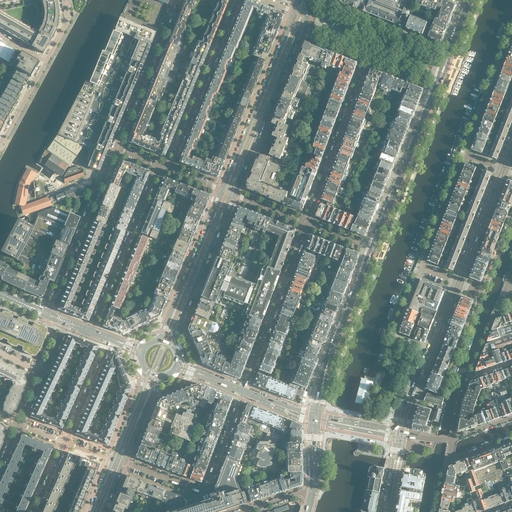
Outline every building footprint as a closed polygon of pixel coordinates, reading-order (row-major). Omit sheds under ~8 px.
[(194,5),(193,4),(194,0),(185,0),(182,8),(190,11),(192,8),(193,7),(194,5)] [(224,11),(228,0),(220,0),(221,2),(221,3),(219,2),(218,5),(217,5),(216,8),(224,11)] [(259,14),(262,6),(246,0),(244,0),(243,4),(253,8),(256,10),(256,11),(258,12),(257,13),(259,14)] [(360,0),(334,0),(338,2),(340,2),(341,3),(343,4),(343,3),(350,6),(351,7),(350,7),(356,9),(357,9),(358,6),(360,0)] [(412,7),(413,4),(414,1),(414,0),(360,0),(358,6),(361,7),(359,10),(367,13),(396,25),(404,28),(407,19),(408,19),(408,17),(411,10),(412,7)] [(427,9),(430,0),(424,0),(421,7),(427,9)] [(433,10),(436,0),(430,0),(427,9),(431,10),(432,10),(433,10)] [(436,0),(433,10),(436,11),(437,9),(438,9),(441,8),(444,1),(444,0),(442,0),(436,0)] [(456,6),(455,5),(444,1),(441,7),(443,8),(453,12),(455,7),(456,6)] [(248,19),(253,8),(243,4),(239,15),(248,19)] [(58,5),(45,8),(45,10),(45,11),(45,12),(45,13),(45,14),(45,15),(45,16),(45,17),(45,18),(59,21),(59,20),(59,19),(59,18),(59,17),(59,16),(59,15),(59,14),(59,13),(59,12),(59,11),(59,10),(59,9),(59,8),(58,5)] [(271,14),(272,10),(262,6),(259,14),(259,15),(261,16),(262,13),(267,15),(267,14),(268,14),(269,15),(269,13),(271,14)] [(189,16),(188,15),(190,11),(182,8),(177,20),(185,23),(187,19),(188,19),(189,16)] [(219,23),(224,11),(216,8),(214,12),(213,12),(212,15),(213,16),(211,20),(219,23)] [(451,18),(453,12),(443,8),(440,14),(451,18)] [(0,28),(43,54),(52,40),(51,39),(40,33),(0,9),(0,28)] [(283,16),(283,14),(272,10),(271,14),(274,15),(273,16),(274,17),(282,20),(283,16)] [(279,26),(282,20),(274,17),(274,18),(272,17),(272,16),(269,15),(268,14),(267,18),(266,17),(265,20),(279,26)] [(449,24),(451,18),(440,14),(439,17),(437,17),(436,19),(449,24)] [(246,24),(248,19),(239,15),(237,20),(246,24)] [(412,31),(416,19),(411,16),(406,29),(412,31)] [(59,21),(45,18),(45,19),(45,20),(45,21),(44,22),(44,23),(44,24),(44,25),(43,25),(43,26),(43,27),(42,28),(42,29),(41,29),(40,33),(51,39),(53,36),(54,35),(54,34),(55,33),(55,32),(56,31),(56,30),(57,29),(57,28),(57,27),(58,26),(58,25),(58,24),(58,23),(58,22),(58,21),(59,21)] [(119,18),(115,29),(140,39),(151,44),(156,33),(119,18)] [(417,33),(422,21),(416,19),(412,31),(417,33)] [(446,31),(449,24),(436,19),(433,25),(446,31)] [(184,28),(184,27),(185,23),(177,20),(172,31),(181,35),(182,31),(183,31),(184,28)] [(214,35),(219,23),(211,20),(209,24),(208,24),(207,27),(208,27),(206,31),(214,35)] [(244,29),(246,24),(237,20),(234,25),(244,29)] [(279,26),(265,20),(264,22),(265,23),(263,26),(267,28),(268,26),(270,27),(270,29),(277,32),(279,26)] [(425,29),(428,23),(422,21),(417,33),(423,36),(425,29)] [(507,26),(503,24),(497,39),(501,40),(507,26)] [(240,39),(244,29),(234,25),(230,35),(240,39)] [(444,37),(446,31),(433,25),(431,32),(444,37)] [(275,38),(277,32),(270,29),(269,30),(267,29),(267,28),(263,26),(262,30),(261,29),(260,32),(275,38)] [(425,29),(423,36),(425,37),(441,43),(443,39),(444,37),(431,32),(428,31),(425,29)] [(122,35),(114,32),(113,31),(111,36),(120,40),(122,35)] [(179,40),(179,39),(181,35),(172,31),(168,43),(176,47),(177,42),(178,42),(179,40)] [(210,46),(214,35),(206,31),(205,35),(204,35),(202,38),(203,39),(201,43),(210,46)] [(275,38),(260,32),(259,34),(260,35),(259,38),(262,40),(263,38),(265,39),(265,41),(272,44),(275,38)] [(236,49),(240,39),(230,35),(226,45),(236,49)] [(118,45),(120,40),(111,36),(109,42),(118,45)] [(270,50),(272,44),(265,41),(264,42),(262,41),(262,40),(259,38),(257,42),(256,41),(255,44),(270,50)] [(130,55),(128,60),(132,62),(142,66),(144,61),(150,46),(140,42),(136,40),(134,45),(132,50),(130,55)] [(210,46),(201,43),(194,40),(193,42),(196,44),(195,47),(197,48),(207,52),(210,46)] [(15,51),(0,42),(0,57),(8,63),(11,59),(12,60),(13,59),(11,58),(15,51)] [(109,42),(106,47),(116,51),(118,45),(109,42)] [(320,62),(325,50),(311,45),(311,44),(305,42),(300,55),(310,59),(319,63),(320,62)] [(168,43),(165,49),(176,53),(179,55),(182,49),(178,47),(176,47),(168,43)] [(270,50),(255,44),(254,46),(255,46),(254,50),(257,51),(258,50),(261,51),(260,52),(267,55),(270,50)] [(233,55),(236,49),(226,45),(224,51),(233,55)] [(103,121),(105,116),(108,110),(110,105),(124,110),(134,85),(142,66),(119,56),(121,51),(113,48),(111,53),(103,49),(96,64),(88,79),(88,82),(86,81),(57,135),(83,145),(84,146),(106,155),(115,133),(101,127),(103,121)] [(205,57),(207,52),(197,48),(195,53),(205,57)] [(173,59),(176,53),(165,49),(163,54),(173,59)] [(0,115),(0,100),(21,65),(19,64),(21,59),(18,58),(21,52),(17,50),(13,59),(12,60),(11,59),(8,63),(0,57),(0,63),(6,67),(0,76),(0,126),(2,128),(3,128),(5,124),(4,124),(4,123),(6,119),(0,115)] [(265,61),(267,55),(260,52),(259,54),(257,53),(257,51),(254,50),(252,53),(251,53),(250,55),(256,58),(265,61)] [(323,68),(329,52),(325,50),(320,62),(323,63),(321,67),(323,68)] [(231,61),(233,55),(224,51),(221,57),(229,60),(231,61)] [(19,96),(30,77),(31,77),(36,68),(37,68),(40,63),(21,52),(18,58),(21,59),(19,64),(21,65),(0,100),(0,115),(6,119),(20,96),(19,96)] [(329,66),(334,54),(329,52),(323,68),(325,69),(326,65),(329,66)] [(203,63),(205,57),(195,53),(192,59),(203,63)] [(171,64),(173,59),(163,54),(161,60),(171,64)] [(336,68),(341,57),(334,54),(329,66),(334,68),(334,67),(336,68)] [(303,81),(310,66),(307,65),(310,59),(300,55),(291,76),(303,81)] [(228,62),(229,60),(221,57),(219,62),(229,66),(230,63),(228,62)] [(345,65),(347,59),(341,57),(336,68),(343,71),(345,65)] [(262,68),(265,61),(256,58),(255,62),(252,62),(252,64),(262,68)] [(200,69),(203,63),(192,59),(190,64),(200,69)] [(355,70),(357,63),(347,59),(345,65),(346,65),(346,67),(355,70)] [(169,70),(171,64),(161,60),(158,65),(169,70)] [(185,62),(183,68),(188,70),(198,74),(200,69),(190,64),(185,62)] [(228,69),(229,66),(219,62),(217,68),(225,71),(226,69),(228,69)] [(260,75),(262,68),(252,64),(251,66),(253,67),(251,71),(260,75)] [(167,75),(169,70),(158,65),(156,71),(167,75)] [(352,78),(355,70),(346,67),(343,74),(352,78)] [(224,77),(227,72),(225,71),(217,68),(215,73),(224,77)] [(511,78),(511,77),(511,71),(504,68),(501,74),(511,78)] [(382,81),(384,74),(372,69),(371,70),(369,76),(379,80),(380,80),(382,81)] [(196,80),(198,74),(188,70),(185,75),(196,80)] [(164,81),(167,75),(156,71),(154,77),(164,81)] [(257,81),(260,75),(251,71),(249,76),(247,75),(246,77),(257,81)] [(222,83),(224,77),(215,73),(212,79),(222,83)] [(350,83),(352,78),(343,74),(340,73),(338,78),(350,83)] [(384,91),(390,77),(384,74),(382,81),(381,83),(380,86),(383,87),(382,89),(384,91)] [(509,84),(511,78),(501,74),(499,80),(509,84)] [(194,85),(196,80),(185,75),(183,81),(194,85)] [(303,81),(291,76),(285,91),(295,95),(314,103),(320,89),(320,88),(303,81)] [(377,85),(379,80),(369,76),(367,81),(377,85)] [(153,79),(152,82),(162,86),(166,88),(168,82),(164,81),(154,77),(153,79)] [(254,88),(257,81),(246,77),(245,79),(247,80),(246,85),(254,88)] [(384,91),(383,93),(386,95),(387,91),(390,92),(391,91),(391,90),(395,79),(390,77),(384,91)] [(348,88),(350,83),(338,78),(336,84),(348,88)] [(220,88),(222,83),(212,79),(210,84),(220,88)] [(391,90),(391,91),(395,93),(396,92),(400,81),(395,79),(391,90)] [(507,90),(509,84),(499,80),(497,86),(507,90)] [(191,91),(194,85),(183,81),(181,87),(191,91)] [(375,91),(377,85),(367,81),(364,87),(375,91)] [(403,88),(405,83),(400,81),(396,92),(401,94),(403,88)] [(150,85),(149,88),(160,92),(163,94),(166,88),(162,86),(152,82),(150,85)] [(423,90),(407,83),(405,83),(403,88),(405,89),(407,90),(407,88),(409,89),(408,90),(421,95),(423,90)] [(218,94),(220,88),(210,84),(208,90),(216,93),(218,94)] [(346,93),(348,88),(336,84),(334,89),(346,93)] [(251,95),(254,88),(246,85),(244,89),(242,88),(241,90),(251,95)] [(505,96),(507,90),(497,86),(494,92),(505,96)] [(189,96),(191,91),(181,87),(179,92),(189,96)] [(373,96),(375,91),(364,87),(362,92),(373,96)] [(148,91),(147,93),(157,98),(161,99),(163,94),(160,92),(149,88),(148,91)] [(344,99),(346,93),(334,89),(332,94),(344,99)] [(215,95),(216,93),(208,90),(206,95),(215,99),(217,96),(215,95)] [(249,101),(251,95),(241,90),(240,93),(242,93),(240,98),(249,101)] [(419,101),(421,95),(408,90),(406,96),(419,101)] [(294,99),(295,95),(285,91),(283,97),(298,104),(300,100),(297,99),(295,99),(294,99)] [(187,102),(189,96),(179,92),(176,98),(187,102)] [(371,102),(373,96),(362,92),(360,98),(371,102)] [(504,96),(505,96),(494,92),(492,97),(502,101),(503,102),(506,98),(504,96)] [(147,93),(145,99),(155,103),(159,105),(161,99),(157,98),(147,93)] [(342,104),(344,99),(332,94),(330,99),(342,104)] [(214,103),(215,99),(206,95),(203,101),(211,104),(212,102),(214,103)] [(417,107),(419,101),(406,96),(404,102),(417,107)] [(298,104),(283,97),(280,104),(290,108),(291,104),(293,105),(294,107),(296,108),(298,104)] [(500,107),(502,101),(492,97),(490,103),(500,107)] [(185,107),(187,102),(176,98),(174,103),(185,107)] [(246,108),(249,101),(240,98),(238,102),(236,102),(235,104),(246,108)] [(369,108),(371,102),(360,98),(358,104),(369,108)] [(153,109),(155,103),(145,99),(143,104),(153,109)] [(340,109),(342,104),(330,99),(328,105),(340,109)] [(210,107),(211,104),(203,101),(201,107),(211,111),(212,107),(210,107)] [(414,112),(417,107),(404,102),(402,107),(414,112)] [(182,113),(185,107),(174,103),(172,109),(182,113)] [(498,113),(500,107),(490,103),(488,109),(498,113)] [(151,114),(153,109),(143,104),(140,110),(151,114)] [(243,115),(246,108),(235,104),(234,106),(236,107),(235,111),(243,115)] [(289,111),(290,108),(280,104),(278,110),(293,116),(295,112),(292,111),(290,112),(289,111)] [(358,104),(356,109),(367,113),(369,114),(371,109),(369,108),(358,104)] [(338,115),(340,109),(328,105),(326,110),(338,115)] [(113,106),(111,112),(122,116),(123,113),(124,110),(113,106)] [(209,114),(211,111),(201,107),(199,112),(207,115),(208,113),(209,114)] [(412,118),(414,112),(402,107),(400,113),(412,118)] [(180,119),(182,113),(172,109),(170,114),(180,119)] [(365,119),(367,113),(356,109),(354,115),(365,119)] [(496,119),(498,113),(488,109),(485,115),(496,119)] [(148,120),(151,114),(140,110),(138,116),(148,120)] [(293,116),(278,110),(275,116),(285,120),(286,117),(288,117),(289,119),(291,120),(293,116)] [(336,120),(338,115),(326,110),(324,115),(336,120)] [(241,121),(243,115),(235,111),(233,116),(231,115),(230,117),(241,121)] [(111,112),(109,117),(119,121),(120,119),(122,116),(111,112)] [(206,122),(208,116),(207,115),(199,112),(196,118),(206,122)] [(410,123),(412,118),(400,113),(397,118),(410,123)] [(178,124),(180,119),(170,114),(167,120),(178,124)] [(334,125),(336,120),(324,115),(322,121),(334,125)] [(363,125),(365,119),(354,115),(352,121),(363,125)] [(493,125),(496,119),(485,115),(483,121),(493,125)] [(146,125),(148,120),(138,116),(136,121),(146,125)] [(285,120),(275,116),(272,123),(277,126),(275,129),(286,134),(289,127),(285,126),(287,121),(285,120)] [(109,117),(107,123),(117,127),(118,126),(119,121),(109,117)] [(238,128),(241,121),(230,117),(229,119),(231,120),(229,125),(238,128)] [(395,117),(393,123),(408,129),(410,123),(397,118),(395,117)] [(204,127),(206,122),(196,118),(194,123),(204,127)] [(507,134),(511,121),(504,118),(499,131),(507,134)] [(175,130),(178,124),(167,120),(165,125),(175,130)] [(107,123),(103,121),(101,127),(115,133),(117,127),(107,123)] [(144,130),(146,125),(136,121),(133,127),(143,131),(144,130)] [(332,130),(334,125),(322,121),(320,126),(332,130)] [(361,130),(363,125),(352,121),(350,126),(361,130)] [(491,131),(493,125),(483,121),(481,126),(491,131)] [(202,133),(204,127),(194,123),(192,129),(202,133)] [(406,134),(408,129),(393,123),(391,129),(406,134)] [(173,135),(175,130),(165,125),(163,131),(173,135)] [(235,135),(238,128),(229,125),(227,129),(225,128),(224,130),(235,135)] [(330,136),(332,130),(320,126),(318,131),(330,136)] [(358,136),(361,130),(350,126),(348,132),(358,136)] [(489,136),(491,131),(481,126),(478,132),(489,136)] [(140,136),(142,131),(143,131),(133,127),(131,133),(139,136),(140,136)] [(199,138),(202,133),(192,129),(190,134),(198,138),(199,138)] [(285,138),(286,134),(275,129),(273,136),(277,138),(275,141),(286,146),(289,139),(285,138)] [(406,134),(391,129),(388,134),(403,140),(406,134)] [(232,141),(235,135),(224,130),(224,133),(226,133),(224,138),(232,141)] [(170,142),(173,135),(163,131),(160,137),(161,138),(170,142)] [(328,141),(330,136),(318,131),(316,136),(328,141)] [(502,147),(507,134),(499,131),(494,144),(502,147)] [(356,141),(358,136),(348,132),(346,137),(356,141)] [(486,142),(489,136),(478,132),(476,138),(486,142)] [(134,144),(137,138),(139,139),(140,137),(141,136),(140,136),(139,136),(131,133),(127,142),(134,144)] [(197,140),(198,138),(190,134),(187,140),(197,144),(198,141),(197,140)] [(403,140),(388,134),(386,140),(388,140),(401,146),(403,140)] [(70,166),(83,145),(76,142),(57,135),(56,137),(53,140),(47,150),(68,165),(70,166)] [(140,147),(144,137),(143,138),(141,136),(140,137),(139,139),(137,138),(134,144),(140,147)] [(326,146),(328,141),(316,136),(314,142),(326,146)] [(146,149),(150,139),(145,137),(144,137),(140,147),(146,149)] [(354,147),(356,141),(346,137),(343,143),(354,147)] [(168,148),(170,142),(161,138),(159,144),(160,144),(168,148)] [(230,148),(232,141),(224,138),(222,142),(220,142),(219,144),(230,148)] [(482,154),(483,151),(486,142),(476,138),(471,150),(482,154)] [(152,151),(156,141),(155,141),(150,139),(146,149),(152,151)] [(196,147),(197,144),(187,140),(185,145),(193,149),(194,146),(196,147)] [(386,144),(385,147),(399,152),(401,146),(388,140),(386,145),(386,144)] [(160,148),(158,147),(159,145),(159,144),(156,142),(156,141),(152,151),(158,154),(160,148)] [(280,160),(286,146),(275,141),(273,146),(275,146),(274,149),(273,148),(270,155),(280,160)] [(324,151),(326,146),(314,142),(312,147),(315,148),(324,151)] [(352,153),(354,147),(343,143),(341,149),(352,153)] [(164,156),(168,148),(160,144),(159,144),(159,145),(158,147),(160,148),(158,154),(164,156)] [(227,155),(230,148),(219,144),(218,146),(220,147),(218,151),(227,155)] [(497,160),(502,147),(494,144),(489,157),(497,160)] [(188,155),(190,150),(192,151),(193,149),(185,145),(182,154),(190,157),(190,156),(188,155)] [(101,166),(106,155),(92,149),(84,146),(79,157),(81,158),(87,160),(101,166)] [(396,159),(399,152),(385,147),(384,149),(386,150),(385,154),(396,159)] [(322,158),(324,151),(315,148),(314,150),(316,150),(315,152),(311,153),(311,155),(314,154),(314,155),(317,156),(322,158)] [(340,151),(339,154),(350,158),(351,159),(353,154),(360,157),(358,162),(361,163),(363,157),(353,153),(352,153),(341,149),(340,151)] [(68,165),(47,150),(46,151),(45,150),(39,162),(44,165),(46,164),(62,175),(67,167),(68,165)] [(224,161),(227,155),(218,151),(216,156),(214,155),(214,157),(224,161)] [(394,165),(396,159),(385,154),(382,153),(380,160),(382,161),(394,165)] [(191,158),(190,157),(182,154),(178,162),(188,166),(191,158)] [(348,164),(350,158),(339,154),(337,160),(348,164)] [(274,181),(276,176),(280,166),(266,160),(267,157),(268,157),(263,155),(262,155),(261,155),(260,157),(258,157),(257,160),(246,187),(247,187),(247,188),(247,189),(247,190),(284,204),(286,198),(288,192),(290,187),(283,185),(283,186),(280,185),(281,184),(274,181)] [(194,168),(198,159),(192,156),(191,158),(188,166),(194,168)] [(219,174),(224,161),(214,157),(211,162),(205,160),(204,161),(200,171),(201,171),(213,176),(216,177),(218,176),(219,174)] [(101,166),(87,160),(81,158),(79,164),(99,171),(101,166)] [(200,171),(204,161),(198,159),(194,168),(200,171)] [(123,169),(126,162),(120,160),(116,168),(124,171),(125,170),(123,169)] [(346,170),(348,164),(337,160),(335,166),(346,170)] [(391,172),(394,165),(382,161),(381,165),(378,164),(377,166),(391,172)] [(128,174),(132,165),(126,162),(123,169),(125,170),(124,171),(124,172),(128,174)] [(319,167),(308,163),(306,167),(317,172),(319,167)] [(134,176),(137,167),(132,165),(128,174),(134,176)] [(311,186),(314,179),(316,175),(316,174),(317,172),(306,167),(303,166),(300,174),(304,175),(304,176),(305,177),(303,182),(301,181),(300,182),(298,181),(296,185),(297,186),(295,193),(294,192),(292,198),(299,201),(298,202),(305,205),(305,204),(307,198),(307,197),(310,190),(310,189),(311,187),(311,186)] [(335,166),(333,171),(344,175),(347,177),(350,171),(346,170),(335,166)] [(388,178),(391,172),(377,166),(376,169),(379,170),(377,174),(388,178)] [(482,170),(476,168),(471,166),(469,172),(474,174),(475,172),(480,174),(482,170)] [(140,177),(143,170),(137,167),(134,176),(137,177),(138,176),(140,177)] [(122,176),(124,172),(124,171),(116,168),(114,173),(122,176)] [(25,205),(29,188),(37,173),(27,169),(20,183),(15,202),(15,205),(22,206),(20,207),(23,215),(36,211),(52,204),(52,203),(58,201),(56,196),(50,198),(49,196),(47,197),(46,198),(25,205)] [(64,176),(63,177),(64,183),(84,176),(82,169),(79,170),(64,176)] [(144,185),(149,172),(143,170),(140,177),(138,176),(137,177),(135,182),(144,185)] [(474,174),(469,172),(464,170),(461,175),(472,179),(474,174)] [(486,186),(491,174),(484,171),(482,170),(480,174),(479,176),(481,177),(479,183),(486,186)] [(342,181),(344,175),(333,171),(331,177),(342,181)] [(120,182),(122,176),(114,173),(112,179),(120,182)] [(386,184),(388,178),(377,174),(375,173),(374,174),(376,175),(375,176),(376,176),(375,180),(386,184)] [(469,185),(472,179),(461,175),(459,181),(469,185)] [(339,187),(342,181),(331,177),(329,183),(339,187)] [(168,188),(171,180),(168,179),(164,178),(163,178),(162,181),(160,187),(167,190),(168,188)] [(117,187),(120,182),(112,179),(110,184),(117,187)] [(175,191),(178,183),(171,180),(168,188),(175,191)] [(383,191),(386,184),(375,180),(373,184),(371,183),(370,186),(383,191)] [(467,191),(469,185),(459,181),(457,187),(467,191)] [(142,191),(144,185),(135,182),(133,187),(142,191)] [(180,195),(184,186),(178,183),(175,191),(174,193),(180,195)] [(337,192),(339,187),(329,183),(327,188),(337,192)] [(482,198),(486,186),(479,183),(474,195),(482,198)] [(117,193),(119,188),(117,187),(110,184),(108,189),(117,193)] [(41,192),(41,187),(39,187),(39,186),(33,186),(33,188),(32,191),(34,193),(34,196),(40,193),(40,192),(41,192)] [(86,195),(83,186),(64,193),(65,193),(63,194),(65,198),(66,198),(68,201),(86,195)] [(185,197),(189,188),(184,186),(180,195),(185,197)] [(381,197),(383,191),(370,186),(369,188),(371,189),(370,193),(381,197)] [(140,196),(142,191),(133,187),(131,192),(140,196)] [(167,197),(169,191),(167,190),(160,187),(159,187),(157,193),(167,197)] [(465,196),(467,191),(457,187),(455,192),(465,196)] [(190,197),(191,195),(193,189),(189,188),(185,197),(182,204),(185,205),(186,206),(189,200),(190,197)] [(335,198),(337,192),(327,188),(324,194),(335,198)] [(115,199),(117,193),(108,189),(105,195),(115,199)] [(506,202),(510,192),(504,190),(500,200),(506,202)] [(209,197),(209,196),(201,193),(198,191),(196,197),(208,202),(208,200),(209,197)] [(137,201),(140,196),(131,192),(129,198),(137,201)] [(378,204),(381,197),(370,193),(368,192),(368,193),(367,193),(366,196),(367,196),(365,199),(378,204)] [(463,202),(465,196),(455,192),(452,198),(463,202)] [(65,198),(63,194),(63,193),(56,196),(58,201),(58,202),(65,199),(65,198)] [(164,203),(167,197),(157,193),(154,199),(164,203)] [(324,194),(322,200),(323,200),(328,202),(330,203),(332,204),(333,204),(335,198),(324,194)] [(113,204),(115,199),(105,195),(103,200),(113,204)] [(477,210),(482,198),(474,195),(469,207),(477,210)] [(208,202),(196,197),(193,202),(205,207),(208,202)] [(135,207),(137,201),(129,198),(126,203),(135,207)] [(292,207),(295,201),(290,199),(286,198),(284,204),(286,205),(290,206),(292,207)] [(376,210),(378,204),(365,199),(363,198),(361,204),(376,210)] [(460,208),(463,202),(452,198),(450,204),(460,208)] [(144,225),(143,227),(141,232),(140,233),(155,239),(161,224),(156,222),(158,217),(157,217),(158,215),(163,217),(165,212),(172,215),(175,208),(164,203),(154,199),(152,204),(152,206),(149,211),(149,213),(147,218),(146,220),(144,225)] [(111,209),(113,204),(103,200),(101,205),(111,209)] [(511,204),(506,202),(500,200),(496,210),(508,214),(511,204)] [(302,211),(304,205),(305,205),(298,202),(295,201),(292,207),(293,208),(293,207),(296,209),(298,210),(302,211)] [(203,212),(205,207),(193,202),(191,208),(203,212)] [(321,219),(326,221),(327,221),(332,208),(330,207),(332,204),(330,203),(328,202),(327,206),(321,219)] [(133,212),(135,207),(126,203),(124,208),(133,212)] [(321,219),(327,206),(321,204),(316,217),(321,219)] [(373,217),(376,210),(361,204),(358,211),(361,212),(373,217)] [(458,213),(460,208),(450,204),(448,209),(458,213)] [(108,215),(111,209),(101,205),(99,211),(108,215)] [(38,213),(38,215),(75,231),(77,225),(80,218),(55,207),(38,213)] [(203,212),(191,208),(190,207),(188,212),(192,214),(192,213),(195,214),(194,215),(201,218),(203,212)] [(247,217),(249,211),(238,207),(236,212),(244,216),(247,217)] [(472,222),(477,210),(469,207),(465,219),(472,222)] [(131,217),(133,212),(124,208),(122,214),(131,217)] [(332,223),(338,210),(332,208),(327,221),(332,223)] [(456,219),(458,213),(448,209),(446,215),(456,219)] [(338,225),(343,212),(338,210),(332,223),(337,225),(338,225)] [(506,219),(508,214),(496,210),(495,214),(506,219)] [(106,220),(108,215),(99,211),(97,216),(106,220)] [(201,218),(194,215),(194,216),(192,215),(192,214),(188,212),(185,218),(199,223),(201,218)] [(242,221),(244,216),(236,212),(233,218),(242,221)] [(343,228),(348,215),(343,212),(338,225),(339,226),(340,226),(341,227),(343,228)] [(371,223),(373,217),(361,212),(358,218),(371,223)] [(255,223),(258,215),(253,213),(249,224),(251,225),(252,222),(255,223)] [(129,223),(131,217),(122,214),(120,219),(129,223)] [(504,224),(506,219),(495,214),(493,219),(504,224)] [(38,215),(35,222),(33,226),(35,226),(34,227),(33,230),(57,241),(68,245),(75,231),(38,215)] [(252,231),(250,234),(254,235),(255,233),(256,230),(262,216),(258,215),(255,223),(254,226),(256,227),(254,232),(252,231)] [(351,222),(354,217),(348,215),(343,228),(345,228),(347,229),(348,230),(350,226),(351,223),(351,222)] [(454,225),(456,219),(446,215),(443,221),(454,225)] [(104,225),(106,220),(97,216),(95,221),(104,225)] [(261,229),(265,218),(262,216),(256,230),(258,231),(259,228),(261,229)] [(29,238),(30,235),(33,230),(34,227),(18,218),(7,240),(29,252),(32,248),(25,244),(26,242),(31,245),(34,241),(31,239),(29,238)] [(199,223),(185,218),(183,223),(188,225),(188,224),(190,225),(190,226),(196,229),(199,223)] [(241,224),(242,221),(233,218),(231,223),(242,227),(243,225),(241,224)] [(265,231),(269,219),(265,218),(261,229),(263,230),(261,233),(264,233),(265,231)] [(368,230),(371,223),(358,218),(355,225),(368,230)] [(126,228),(129,223),(120,219),(118,224),(126,228)] [(288,250),(290,244),(292,238),(293,236),(293,235),(294,232),(293,229),(289,227),(283,225),(278,223),(277,222),(277,223),(275,222),(269,220),(269,219),(265,231),(279,236),(267,267),(279,272),(281,266),(282,266),(283,264),(282,263),(287,252),(288,250)] [(467,234),(472,222),(465,219),(460,231),(467,234)] [(502,229),(504,224),(493,219),(491,224),(502,229)] [(451,231),(454,225),(443,221),(441,226),(451,231)] [(196,229),(190,226),(189,227),(187,226),(188,225),(183,223),(181,229),(194,234),(196,229)] [(242,229),(242,227),(231,223),(230,226),(244,232),(245,230),(242,229)] [(124,233),(126,228),(118,224),(115,230),(124,233)] [(366,236),(368,230),(355,225),(354,224),(353,227),(350,226),(348,230),(356,233),(364,236),(365,236),(366,236)] [(500,233),(502,229),(491,224),(489,229),(494,231),(500,233)] [(100,231),(101,229),(93,226),(91,230),(102,235),(103,233),(100,231)] [(244,232),(230,226),(228,230),(239,235),(240,233),(243,234),(244,232)] [(453,231),(451,231),(441,226),(439,232),(449,236),(451,237),(453,231)] [(124,233),(115,230),(113,229),(112,231),(115,232),(114,235),(122,238),(124,233)] [(194,234),(181,229),(178,234),(183,236),(183,235),(186,236),(185,237),(192,240),(194,234)] [(491,241),(494,231),(489,229),(485,239),(491,241)] [(63,260),(68,245),(57,241),(33,230),(30,235),(37,240),(38,240),(45,245),(44,247),(45,248),(46,247),(49,248),(48,251),(51,253),(52,253),(50,259),(61,263),(63,260)] [(277,277),(279,272),(267,267),(263,266),(261,271),(239,263),(242,257),(243,258),(245,254),(254,258),(262,238),(254,235),(250,234),(252,231),(250,230),(248,234),(247,238),(238,258),(235,266),(217,258),(216,258),(217,258),(215,263),(214,263),(215,263),(213,268),(212,268),(213,268),(211,272),(210,273),(211,273),(209,277),(208,278),(209,278),(207,282),(206,283),(207,283),(205,287),(204,288),(203,292),(202,292),(201,297),(200,297),(201,297),(213,302),(215,303),(216,299),(246,310),(244,315),(247,316),(261,321),(276,282),(277,277)] [(238,237),(239,235),(228,230),(226,234),(240,240),(241,238),(238,237)] [(462,246),(467,234),(460,231),(455,244),(462,246)] [(496,243),(500,233),(494,231),(491,241),(496,243)] [(447,242),(449,236),(439,232),(437,238),(447,242)] [(192,240),(185,237),(185,238),(183,237),(183,236),(178,234),(176,240),(190,245),(192,240)] [(226,234),(225,238),(236,243),(239,244),(239,242),(240,242),(240,240),(226,234)] [(96,241),(97,238),(89,235),(87,239),(98,244),(99,242),(96,241)] [(146,245),(149,239),(140,235),(137,241),(146,245)] [(309,251),(315,237),(309,235),(308,238),(308,240),(307,240),(306,244),(304,248),(304,249),(309,251)] [(314,253),(320,239),(315,237),(309,251),(314,253)] [(121,243),(120,242),(109,238),(108,240),(111,241),(110,244),(119,247),(121,243)] [(235,245),(236,243),(225,238),(223,242),(237,248),(238,246),(235,245)] [(445,248),(447,242),(437,238),(434,244),(445,248)] [(320,255),(325,241),(320,239),(314,253),(320,255)] [(487,251),(491,241),(485,239),(481,248),(487,251)] [(27,256),(29,252),(7,240),(1,251),(19,261),(28,265),(32,263),(28,260),(19,255),(20,253),(24,255),(27,256)] [(190,245),(176,240),(174,245),(178,247),(179,246),(181,247),(181,248),(187,251),(190,245)] [(144,251),(146,245),(137,241),(135,247),(144,251)] [(325,257),(330,244),(325,241),(320,255),(325,257)] [(492,253),(496,243),(491,241),(487,251),(492,253)] [(237,248),(223,242),(222,246),(233,251),(234,249),(236,250),(237,248)] [(92,250),(93,247),(85,244),(83,249),(94,253),(95,251),(92,250)] [(331,259),(336,246),(334,245),(332,244),(330,244),(325,257),(331,259)] [(442,254),(445,248),(434,244),(432,249),(442,254)] [(458,259),(462,246),(455,244),(450,256),(458,259)] [(187,251),(181,248),(180,249),(178,248),(178,247),(174,245),(172,251),(185,256),(187,251)] [(232,253),(233,251),(222,246),(220,250),(234,256),(235,254),(232,253)] [(336,261),(342,248),(340,247),(338,247),(336,246),(331,259),(336,261)] [(117,252),(106,247),(105,249),(108,251),(107,253),(115,256),(117,252)] [(141,257),(144,251),(135,247),(132,253),(141,257)] [(492,253),(487,251),(481,248),(480,253),(491,257),(492,253)] [(358,257),(358,255),(358,254),(353,252),(351,252),(346,250),(345,249),(343,256),(344,257),(356,261),(356,260),(357,259),(358,257)] [(441,258),(442,254),(432,249),(430,255),(440,259),(441,260),(442,259),(441,258)] [(220,250),(217,258),(235,266),(238,258),(234,256),(220,250)] [(185,256),(172,251),(169,256),(174,258),(174,257),(177,258),(176,259),(183,262),(185,256)] [(303,252),(300,259),(312,263),(313,264),(315,257),(314,257),(313,256),(308,254),(303,252)] [(89,259),(90,257),(81,253),(80,258),(91,262),(92,260),(89,259)] [(139,263),(141,257),(132,253),(130,259),(138,263),(139,263)] [(489,263),(491,257),(480,253),(477,258),(489,263)] [(441,262),(439,261),(440,259),(430,255),(428,261),(438,265),(444,267),(446,261),(442,260),(441,262)] [(111,265),(113,261),(102,256),(101,258),(104,260),(103,262),(111,265)] [(183,262),(176,259),(176,260),(174,259),(174,258),(169,256),(169,258),(166,257),(165,261),(167,262),(180,267),(183,262)] [(453,271),(458,259),(450,256),(445,268),(453,271)] [(354,266),(356,261),(344,257),(341,262),(354,267),(354,266)] [(61,263),(50,259),(47,258),(32,263),(28,265),(26,270),(36,275),(42,277),(45,278),(49,280),(53,282),(61,263)] [(91,262),(80,258),(78,262),(86,266),(87,264),(90,265),(91,262)] [(487,267),(489,263),(477,258),(475,263),(487,267)] [(137,264),(138,263),(130,259),(127,265),(136,269),(138,265),(137,264)] [(300,259),(298,264),(311,269),(313,264),(312,263),(300,259)] [(85,268),(86,266),(78,262),(76,267),(87,272),(88,269),(85,268)] [(180,267),(167,262),(165,267),(169,269),(170,268),(172,269),(172,270),(178,273),(180,267)] [(352,272),(354,267),(341,262),(339,267),(351,272),(352,272)] [(38,284),(28,279),(17,274),(6,269),(7,267),(0,263),(0,278),(5,281),(10,284),(13,285),(18,288),(23,290),(26,291),(30,293),(32,294),(37,296),(41,298),(47,283),(44,282),(45,278),(42,277),(36,275),(35,279),(38,284)] [(485,272),(487,267),(475,263),(474,268),(485,272)] [(298,264),(296,270),(308,275),(311,276),(315,277),(317,272),(314,270),(311,269),(298,264)] [(109,270),(98,265),(97,268),(100,269),(99,271),(107,275),(109,270)] [(135,273),(136,269),(127,265),(125,271),(133,274),(134,272),(135,273)] [(87,272),(76,267),(74,272),(82,275),(83,273),(86,274),(87,272)] [(178,273),(172,270),(171,271),(169,270),(169,269),(165,267),(163,273),(176,278),(178,273)] [(349,278),(351,272),(339,267),(337,273),(349,278)] [(481,282),(485,272),(474,268),(470,277),(470,278),(481,282)] [(296,270),(294,275),(306,280),(308,281),(311,276),(308,275),(296,270)] [(105,279),(107,275),(99,271),(98,274),(95,272),(94,275),(105,279)] [(132,276),(133,274),(125,271),(123,277),(132,280),(133,276),(132,276)] [(81,278),(82,275),(74,272),(72,277),(83,281),(84,279),(81,278)] [(334,272),(332,278),(335,279),(347,284),(349,278),(337,273),(334,272)] [(176,278),(163,273),(160,278),(165,280),(165,279),(168,280),(167,281),(174,284),(176,278)] [(103,284),(105,279),(94,275),(93,277),(96,279),(95,281),(103,284)] [(294,275),(292,281),(304,286),(306,286),(308,281),(306,280),(294,275)] [(130,284),(132,280),(123,277),(120,282),(128,286),(129,284),(130,284)] [(174,284),(167,281),(167,282),(164,281),(165,280),(160,278),(158,284),(171,289),(174,284)] [(346,286),(347,284),(335,279),(332,285),(344,290),(345,288),(346,286)] [(437,311),(444,292),(445,290),(443,288),(427,282),(426,282),(420,279),(409,309),(419,313),(423,314),(434,319),(437,311)] [(77,287),(78,284),(70,281),(68,286),(79,290),(80,288),(77,287)] [(302,291),(304,286),(292,281),(290,287),(302,291)] [(128,286),(120,282),(118,288),(127,292),(129,286),(128,286)] [(99,293),(101,289),(90,284),(89,286),(92,288),(91,290),(99,293)] [(171,289),(158,284),(156,289),(160,291),(161,290),(163,291),(163,292),(169,295),(171,289)] [(344,291),(344,290),(332,285),(330,290),(342,295),(343,293),(344,292),(344,291)] [(300,297),(302,291),(290,287),(288,292),(300,297)] [(124,298),(127,292),(118,288),(115,294),(124,298)] [(169,295),(163,292),(162,293),(160,292),(160,291),(156,289),(154,295),(155,295),(167,300),(169,295)] [(340,301),(342,295),(330,290),(327,289),(326,293),(328,294),(328,297),(340,301)] [(73,296),(74,294),(66,290),(64,295),(75,299),(76,297),(73,296)] [(297,302),(300,297),(288,292),(286,298),(297,302)] [(98,298),(87,293),(86,296),(89,297),(88,299),(96,302),(98,298)] [(122,304),(124,298),(115,294),(113,300),(122,304)] [(75,299),(64,295),(62,299),(62,300),(71,303),(71,301),(74,302),(75,299)] [(165,306),(167,300),(155,295),(153,301),(165,306)] [(337,307),(340,301),(328,297),(326,296),(324,302),(337,307)] [(472,305),(474,301),(462,296),(461,301),(472,305)] [(211,308),(213,302),(201,297),(198,303),(211,308)] [(295,308),(297,302),(286,298),(284,303),(295,308)] [(70,305),(71,303),(62,300),(60,304),(71,309),(72,306),(70,305)] [(119,310),(122,304),(113,300),(110,306),(115,308),(119,310)] [(162,311),(165,306),(153,301),(151,307),(162,311)] [(470,310),(472,305),(461,301),(459,306),(470,310)] [(92,312),(94,307),(83,302),(82,305),(85,306),(84,308),(92,312)] [(337,309),(337,307),(324,302),(321,308),(335,313),(336,312),(337,309)] [(209,314),(211,308),(198,303),(196,308),(209,314)] [(293,313),(295,308),(284,303),(282,309),(293,313)] [(69,314),(71,309),(60,304),(58,310),(62,311),(67,313),(69,314)] [(111,318),(115,308),(110,306),(107,314),(106,316),(111,318)] [(468,315),(470,310),(459,306),(457,311),(468,315)] [(77,317),(79,312),(77,311),(78,309),(74,307),(74,310),(71,309),(69,314),(77,317)] [(160,317),(162,311),(151,307),(148,312),(160,317)] [(206,319),(209,314),(196,308),(194,314),(206,319)] [(334,315),(335,313),(321,308),(319,314),(320,315),(332,320),(333,320),(333,318),(334,315)] [(291,319),(293,313),(282,309),(279,314),(291,319)] [(46,336),(47,329),(45,327),(37,324),(34,323),(31,327),(27,326),(28,321),(25,319),(22,318),(18,317),(16,321),(16,320),(16,321),(12,319),(13,316),(10,314),(6,312),(3,311),(1,314),(0,314),(0,313),(0,339),(1,340),(3,338),(7,340),(7,343),(10,345),(13,346),(16,347),(18,345),(22,347),(22,350),(24,353),(32,356),(35,356),(39,351),(46,336)] [(147,323),(160,317),(148,312),(147,313),(147,311),(143,313),(147,323)] [(466,320),(468,315),(457,311),(455,316),(466,320)] [(88,321),(90,316),(79,312),(77,317),(79,318),(81,318),(84,320),(84,319),(88,321)] [(147,323),(143,313),(142,312),(137,315),(141,325),(147,323)] [(212,321),(206,319),(194,314),(189,324),(198,328),(203,329),(211,333),(217,335),(221,325),(212,321)] [(279,314),(277,320),(289,325),(291,325),(293,320),(291,319),(279,314)] [(432,324),(434,319),(423,314),(420,320),(432,324)] [(141,325),(137,315),(131,317),(136,328),(141,325)] [(332,322),(332,320),(320,315),(319,318),(318,317),(316,320),(330,326),(331,324),(332,322)] [(107,328),(111,318),(106,316),(106,317),(103,325),(102,325),(103,326),(103,327),(107,328)] [(261,321),(247,316),(246,318),(249,319),(248,321),(259,325),(261,321)] [(464,325),(466,320),(455,316),(453,320),(464,325)] [(136,328),(131,317),(126,320),(126,321),(131,330),(136,328)] [(112,330),(117,320),(111,318),(107,328),(112,330)] [(504,327),(501,318),(496,319),(491,331),(497,329),(504,327)] [(122,322),(118,332),(122,334),(123,334),(131,330),(126,321),(126,320),(125,319),(122,320),(122,322)] [(118,332),(122,322),(117,320),(112,330),(118,332)] [(287,330),(289,325),(277,320),(275,325),(287,330)] [(329,328),(330,326),(316,320),(314,325),(316,326),(315,327),(328,332),(328,330),(329,330),(329,328)] [(414,324),(404,320),(402,327),(412,331),(414,324)] [(429,330),(432,324),(420,320),(418,326),(424,328),(429,330)] [(462,330),(464,325),(453,320),(451,325),(462,330)] [(259,325),(248,321),(247,323),(245,322),(244,324),(258,329),(259,325)] [(199,331),(198,328),(189,324),(187,329),(190,335),(199,331)] [(258,329),(244,324),(243,326),(246,327),(245,329),(256,333),(258,329)] [(507,326),(504,327),(497,329),(498,333),(500,337),(511,334),(511,324),(511,325),(507,326)] [(285,336),(287,330),(275,325),(273,331),(285,336)] [(460,335),(462,330),(451,325),(449,330),(460,335)] [(328,332),(315,327),(314,327),(312,332),(313,332),(313,333),(325,338),(326,336),(327,334),(328,332)] [(413,338),(416,332),(412,331),(402,327),(400,332),(400,333),(410,337),(413,338)] [(419,340),(423,330),(417,328),(416,332),(413,338),(419,340)] [(425,342),(429,330),(424,328),(423,330),(419,340),(424,342),(425,342)] [(192,341),(211,333),(203,329),(199,331),(190,335),(192,341)] [(256,333),(245,329),(244,331),(242,330),(241,332),(255,337),(256,333)] [(458,339),(460,335),(449,330),(447,335),(453,337),(458,339)] [(283,341),(285,336),(273,331),(271,337),(283,341)] [(472,334),(471,335),(465,351),(469,353),(475,337),(475,335),(476,334),(476,333),(475,333),(475,332),(475,331),(474,331),(474,332),(473,332),(473,333),(472,334)] [(255,337),(241,332),(240,334),(243,335),(242,337),(254,341),(255,337)] [(205,340),(209,339),(210,340),(213,338),(211,333),(192,341),(194,346),(205,342),(205,340)] [(325,338),(313,333),(312,333),(309,339),(320,344),(321,344),(322,342),(323,342),(324,342),(325,338)] [(500,337),(498,333),(489,336),(487,342),(500,337)] [(77,344),(79,339),(77,338),(69,335),(67,339),(75,343),(77,344)] [(449,347),(453,337),(447,335),(443,345),(449,347)] [(511,346),(511,335),(486,344),(482,355),(487,353),(491,351),(492,352),(500,350),(501,353),(500,353),(500,354),(505,353),(504,350),(506,349),(510,348),(511,347),(511,346)] [(221,342),(222,338),(223,338),(219,336),(214,338),(215,341),(217,340),(220,346),(221,342)] [(254,341),(242,337),(242,338),(239,337),(238,339),(252,345),(254,341)] [(281,347),(283,341),(271,337),(269,342),(281,347)] [(455,349),(458,339),(453,337),(449,347),(455,349)] [(74,345),(75,343),(67,339),(65,344),(75,348),(76,346),(74,345)] [(86,347),(88,342),(79,339),(77,344),(79,345),(79,346),(83,348),(84,347),(84,346),(86,347)] [(252,345),(238,339),(237,341),(240,342),(239,344),(251,348),(252,345)] [(318,348),(320,344),(309,339),(309,340),(308,339),(305,345),(317,350),(318,350),(317,350),(318,348)] [(96,351),(98,346),(90,343),(88,342),(86,347),(88,348),(88,347),(96,351)] [(208,347),(205,342),(194,346),(197,352),(208,347)] [(279,352),(281,347),(269,342),(267,348),(279,352)] [(251,348),(239,344),(239,346),(236,345),(235,347),(249,352),(251,348)] [(209,353),(215,351),(212,345),(208,347),(197,352),(199,358),(209,353)] [(316,352),(317,350),(305,345),(303,351),(304,352),(315,356),(317,352),(316,352)] [(444,377),(452,356),(455,349),(449,347),(443,345),(432,372),(444,377)] [(249,352),(235,347),(234,351),(236,352),(248,356),(249,352)] [(70,354),(71,352),(63,348),(61,352),(71,357),(72,355),(70,354)] [(276,358),(279,352),(267,348),(265,353),(276,358)] [(503,362),(500,354),(500,353),(501,353),(500,350),(492,352),(493,357),(496,364),(503,362)] [(94,355),(84,351),(83,353),(85,353),(84,356),(92,359),(94,355)] [(71,357),(61,352),(59,356),(59,357),(67,360),(68,357),(70,358),(71,357)] [(131,388),(121,365),(119,361),(115,353),(114,352),(112,352),(108,361),(112,363),(110,366),(114,368),(112,372),(114,373),(116,374),(120,388),(121,389),(121,390),(129,393),(131,388)] [(216,370),(223,353),(221,352),(218,358),(215,357),(211,368),(216,370)] [(246,362),(248,356),(236,352),(233,357),(246,362)] [(315,359),(316,357),(315,356),(304,352),(301,359),(315,364),(317,361),(316,359),(315,359)] [(206,366),(210,355),(209,353),(199,358),(202,364),(206,366)] [(221,372),(225,362),(226,361),(223,360),(225,354),(223,353),(216,370),(221,372)] [(274,363),(276,358),(265,353),(263,359),(274,363)] [(490,361),(490,360),(487,353),(482,355),(476,370),(477,371),(487,367),(486,363),(490,361)] [(211,368),(215,357),(210,355),(206,366),(211,368)] [(67,360),(59,357),(59,356),(57,361),(67,365),(68,364),(66,363),(67,360)] [(243,368),(246,362),(233,357),(231,363),(243,368)] [(496,364),(493,357),(491,358),(492,359),(490,360),(490,361),(486,363),(487,367),(496,364)] [(313,371),(315,364),(301,359),(299,358),(297,364),(313,370),(313,371)] [(90,364),(80,359),(79,361),(82,362),(81,365),(88,368),(90,364)] [(272,369),(274,363),(263,359),(261,364),(272,369)] [(114,368),(110,366),(112,363),(108,361),(106,365),(105,369),(112,372),(114,368)] [(241,373),(243,368),(231,363),(230,367),(231,367),(230,369),(241,373)] [(270,375),(272,369),(261,364),(259,370),(264,372),(270,375)] [(297,364),(294,370),(310,376),(313,371),(297,364)] [(61,371),(63,369),(55,365),(53,369),(63,374),(64,372),(61,371)] [(22,375),(16,372),(16,371),(7,366),(2,377),(4,377),(6,378),(6,379),(6,380),(9,380),(10,380),(11,380),(12,382),(13,383),(25,379),(24,376),(24,375),(23,375),(22,375)] [(86,372),(76,368),(76,370),(78,371),(77,373),(84,377),(86,372)] [(241,373),(230,369),(229,369),(227,374),(239,379),(241,373)] [(294,370),(292,376),(308,382),(310,376),(294,370)] [(506,381),(505,379),(507,378),(504,370),(499,372),(505,388),(510,386),(508,381),(508,380),(506,381)] [(272,392),(277,382),(272,380),(273,376),(270,375),(264,372),(262,376),(257,374),(253,385),(272,392)] [(437,394),(444,377),(432,372),(426,389),(437,394)] [(505,388),(499,372),(493,374),(499,390),(500,390),(505,388)] [(57,380),(59,377),(51,373),(49,378),(59,382),(60,381),(57,380)] [(110,377),(103,373),(101,378),(110,382),(111,379),(109,378),(110,377)] [(499,390),(493,374),(488,376),(494,392),(499,390)] [(292,376),(289,382),(290,382),(298,385),(300,386),(306,388),(308,382),(292,376)] [(494,392),(488,376),(483,377),(487,387),(489,394),(491,393),(494,392)] [(83,381),(73,377),(72,378),(74,379),(73,382),(81,385),(83,381)] [(475,405),(481,389),(487,387),(483,377),(471,382),(463,403),(460,418),(468,420),(473,418),(476,426),(484,423),(480,413),(475,415),(475,416),(474,416),(473,415),(473,414),(475,405)] [(282,396),(287,385),(282,384),(283,380),(278,378),(277,382),(272,392),(282,396)] [(23,390),(25,383),(26,383),(26,382),(25,379),(13,383),(14,387),(12,388),(10,390),(11,392),(10,394),(9,394),(20,399),(24,391),(23,390)] [(53,388),(55,386),(47,382),(45,386),(55,391),(56,389),(53,388)] [(106,387),(106,385),(99,382),(97,386),(107,390),(108,388),(106,387)] [(287,385),(282,396),(292,400),(295,393),(302,396),(302,397),(303,396),(302,396),(304,393),(304,392),(305,389),(306,388),(300,386),(298,385),(290,382),(289,382),(288,382),(287,385)] [(193,394),(197,384),(196,383),(188,387),(191,395),(193,394)] [(197,396),(201,386),(197,384),(193,394),(197,396)] [(79,390),(69,385),(68,387),(70,388),(69,390),(77,394),(79,390)] [(202,399),(206,387),(201,386),(197,396),(197,397),(202,399)] [(192,397),(191,395),(188,387),(183,389),(188,399),(192,397)] [(207,401),(211,389),(206,387),(202,399),(207,401)] [(511,413),(511,406),(510,400),(506,401),(505,399),(503,395),(507,393),(505,388),(500,390),(508,415),(511,413)] [(188,399),(183,389),(179,391),(178,391),(183,401),(188,399)] [(214,398),(216,391),(211,389),(207,401),(212,402),(214,398)] [(49,397),(51,394),(43,391),(43,390),(41,395),(51,399),(51,398),(49,397)] [(102,396),(103,394),(95,390),(93,395),(103,399),(104,397),(102,396)] [(508,415),(500,390),(499,390),(494,392),(497,400),(500,399),(501,404),(499,405),(500,406),(503,416),(508,415)] [(183,401),(178,391),(174,393),(178,403),(183,401)] [(498,407),(496,402),(498,401),(497,400),(494,392),(491,393),(500,418),(503,416),(500,406),(498,407)] [(178,403),(174,393),(173,393),(172,393),(170,394),(169,395),(174,405),(176,410),(175,410),(177,413),(182,411),(180,408),(180,407),(178,403)] [(232,399),(232,398),(231,397),(228,396),(221,393),(219,397),(219,399),(230,403),(232,399)] [(444,397),(440,396),(427,393),(426,397),(434,399),(443,401),(444,397)] [(500,418),(491,393),(489,394),(483,396),(486,404),(490,402),(496,419),(500,418)] [(17,407),(20,399),(9,394),(6,398),(7,399),(6,401),(4,403),(4,404),(5,405),(4,407),(4,411),(7,412),(8,413),(13,416),(16,409),(17,407)] [(75,398),(65,394),(64,396),(66,397),(65,399),(73,402),(75,398)] [(125,402),(127,398),(117,394),(116,396),(118,396),(117,399),(125,402)] [(174,405),(169,395),(168,395),(167,395),(166,396),(165,396),(165,397),(169,406),(169,407),(174,405)] [(169,406),(165,397),(164,397),(163,397),(160,398),(160,399),(164,408),(165,408),(169,406)] [(45,405),(47,403),(39,399),(37,403),(47,408),(47,406),(45,405)] [(98,404),(99,402),(91,399),(89,403),(99,408),(100,405),(98,404)] [(164,408),(160,399),(159,399),(158,399),(158,400),(157,402),(157,403),(157,404),(156,406),(155,407),(156,407),(163,410),(164,408)] [(228,408),(230,403),(219,399),(217,404),(228,408)] [(69,411),(71,407),(61,402),(60,404),(63,405),(61,408),(69,411)] [(121,411),(123,406),(113,402),(113,404),(115,405),(114,408),(121,411)] [(496,419),(490,402),(486,404),(488,407),(490,406),(491,409),(489,410),(492,420),(496,419)] [(246,419),(247,418),(252,406),(251,405),(250,405),(247,404),(246,403),(245,405),(244,409),(243,411),(241,415),(241,416),(241,417),(246,419)] [(226,413),(228,408),(217,404),(215,409),(226,413)] [(492,420),(489,410),(486,411),(485,409),(488,408),(488,407),(486,404),(481,405),(482,410),(483,409),(487,422),(492,420)] [(257,422),(262,410),(252,406),(247,418),(257,422)] [(44,417),(45,415),(41,414),(43,411),(35,407),(33,412),(40,416),(38,420),(39,420),(46,423),(48,418),(44,417)] [(193,429),(190,423),(192,417),(190,416),(191,413),(186,411),(185,415),(183,414),(181,417),(174,414),(172,413),(166,411),(163,410),(156,407),(155,407),(151,417),(164,423),(166,424),(169,425),(171,426),(169,433),(189,441),(193,429)] [(94,414),(95,411),(87,408),(85,412),(86,412),(95,416),(96,414),(94,414)] [(438,422),(441,410),(437,409),(436,408),(432,420),(438,422)] [(225,417),(226,413),(215,409),(213,414),(214,414),(224,418),(225,417)] [(487,422),(483,409),(482,410),(479,411),(479,410),(479,411),(480,413),(484,423),(487,422)] [(267,426),(272,414),(262,410),(257,422),(267,426)] [(67,415),(57,411),(57,413),(59,414),(58,416),(66,420),(68,415),(67,415)] [(118,419),(120,415),(110,411),(109,413),(111,414),(110,416),(118,419)] [(277,429),(281,418),(272,414),(267,426),(277,429)] [(64,424),(66,420),(58,416),(56,419),(52,418),(52,419),(48,418),(46,423),(53,425),(54,426),(55,421),(64,424)] [(90,422),(91,420),(84,416),(82,421),(91,425),(92,423),(90,422)] [(158,437),(164,423),(151,417),(149,422),(147,424),(147,427),(145,431),(157,437),(158,437)] [(223,422),(211,418),(210,420),(212,420),(211,422),(221,426),(223,422)] [(286,433),(291,421),(281,418),(277,429),(286,433)] [(476,426),(473,418),(468,420),(460,418),(457,431),(459,432),(466,429),(466,430),(474,427),(476,426)] [(114,428),(116,424),(106,420),(105,422),(108,423),(107,425),(114,428)] [(301,436),(300,426),(299,425),(299,424),(297,424),(296,423),(294,423),(293,422),(291,422),(291,421),(286,433),(285,437),(301,436)] [(249,427),(244,425),(239,423),(237,427),(251,432),(252,430),(249,429),(250,427),(249,427)] [(421,432),(422,425),(413,423),(412,428),(413,430),(421,432)] [(172,437),(165,434),(169,425),(166,424),(161,435),(171,439),(172,437)] [(220,430),(208,426),(207,428),(209,428),(208,430),(218,434),(220,430)] [(251,432),(237,427),(236,431),(247,435),(248,433),(251,434),(251,432)] [(111,437),(112,433),(103,428),(102,430),(104,431),(103,434),(111,437)] [(84,437),(85,433),(78,429),(76,434),(83,437),(84,437)] [(91,440),(93,435),(89,434),(90,432),(88,431),(87,433),(86,432),(85,433),(84,437),(91,440)] [(157,437),(145,431),(145,432),(144,435),(158,441),(159,440),(156,439),(157,437)] [(246,437),(247,435),(236,431),(234,435),(248,440),(249,438),(246,437)] [(270,459),(276,446),(277,446),(280,438),(279,438),(274,436),(269,434),(267,433),(264,442),(259,442),(258,444),(255,449),(256,449),(255,451),(258,452),(256,458),(255,460),(258,461),(256,466),(255,468),(259,469),(259,470),(260,468),(265,467),(266,467),(266,466),(270,466),(270,459)] [(23,445),(26,436),(22,435),(22,434),(22,435),(20,437),(20,438),(18,444),(17,444),(17,446),(17,445),(16,446),(15,450),(20,453),(24,445),(23,445)] [(217,438),(205,434),(204,436),(206,436),(205,438),(216,442),(217,438)] [(158,441),(144,435),(142,439),(153,444),(154,444),(155,442),(157,443),(158,441)] [(234,435),(232,439),(245,444),(247,445),(248,440),(234,435)] [(26,436),(23,445),(24,445),(25,444),(29,446),(28,447),(32,449),(31,450),(33,451),(38,441),(37,441),(33,439),(31,438),(27,436),(26,436)] [(107,446),(109,441),(100,438),(98,443),(99,443),(107,446)] [(153,444),(142,439),(140,444),(143,445),(146,446),(151,448),(153,444)] [(243,450),(245,444),(232,439),(230,445),(243,450)] [(45,454),(49,445),(45,443),(44,443),(43,443),(42,442),(38,441),(33,451),(35,452),(37,449),(44,452),(43,454),(45,454)] [(214,446),(202,441),(201,443),(203,444),(202,446),(213,450),(214,446)] [(301,452),(301,443),(286,443),(286,452),(301,452)] [(511,443),(502,447),(505,456),(511,453),(511,443)] [(138,458),(143,445),(140,444),(136,453),(135,456),(134,457),(136,458),(138,458)] [(49,456),(52,450),(53,447),(54,447),(53,447),(49,445),(45,454),(43,454),(41,460),(47,463),(47,462),(48,458),(49,458),(49,457),(50,456),(49,456)] [(143,460),(147,449),(145,449),(146,446),(143,445),(138,458),(138,459),(139,459),(140,459),(139,459),(140,459),(141,459),(141,460),(141,459),(143,460)] [(241,455),(243,450),(230,445),(228,451),(241,455)] [(211,454),(213,450),(202,446),(201,448),(199,448),(199,450),(211,454)] [(509,468),(511,467),(511,460),(507,463),(506,460),(505,456),(502,447),(495,449),(503,470),(509,468)] [(148,462),(152,451),(147,449),(143,460),(147,462),(147,461),(147,462),(148,462)] [(151,464),(157,450),(155,449),(154,452),(152,451),(148,462),(151,464)] [(23,457),(21,456),(22,453),(20,453),(15,450),(14,450),(13,454),(12,455),(12,456),(11,456),(12,456),(10,460),(17,464),(18,461),(21,462),(23,457)] [(155,465),(160,454),(158,453),(159,450),(157,450),(151,464),(155,465)] [(211,454),(199,450),(198,452),(200,452),(199,454),(209,458),(211,454)] [(503,474),(494,450),(482,454),(486,466),(485,466),(490,481),(492,485),(505,480),(503,474)] [(239,461),(241,455),(228,451),(226,456),(239,461)] [(78,464),(81,457),(68,452),(61,468),(70,472),(71,469),(73,469),(76,464),(78,465),(78,464)] [(174,457),(169,470),(173,472),(177,461),(180,453),(176,452),(174,457)] [(160,467),(165,456),(160,454),(155,465),(160,467)] [(208,463),(209,458),(199,454),(198,457),(196,456),(195,458),(208,463)] [(490,481),(485,466),(486,466),(482,454),(470,459),(481,489),(483,494),(489,492),(491,491),(494,490),(492,485),(490,481)] [(160,467),(165,469),(169,458),(165,456),(160,467)] [(169,470),(174,456),(172,456),(171,458),(169,458),(165,469),(169,470)] [(218,511),(246,503),(246,502),(245,498),(242,489),(234,491),(232,486),(240,483),(239,480),(234,478),(235,475),(232,474),(234,470),(235,471),(239,461),(226,456),(216,483),(214,486),(217,493),(214,494),(211,494),(208,496),(210,499),(184,507),(184,506),(181,504),(180,506),(179,509),(187,511),(218,511)] [(99,464),(93,462),(87,460),(86,459),(83,458),(82,458),(81,458),(81,457),(78,464),(87,468),(97,471),(97,470),(98,469),(99,467),(99,466),(99,465),(99,464)] [(208,463),(195,458),(195,460),(196,461),(196,463),(206,467),(208,463)] [(45,467),(47,463),(41,460),(39,459),(38,462),(35,461),(33,466),(36,467),(35,470),(42,473),(44,469),(45,467)] [(176,473),(182,459),(180,459),(179,461),(177,461),(173,472),(176,473)] [(180,475),(185,463),(183,463),(184,460),(182,459),(176,473),(180,475)] [(186,477),(188,471),(190,465),(191,461),(186,459),(185,463),(180,475),(186,477)] [(481,489),(470,459),(465,461),(469,473),(470,474),(464,476),(465,479),(468,488),(470,493),(481,489)] [(18,468),(16,467),(17,464),(10,460),(10,461),(8,465),(8,464),(8,465),(7,466),(7,467),(5,471),(12,474),(13,472),(16,473),(18,468)] [(469,473),(465,461),(459,463),(462,472),(466,471),(466,472),(466,473),(466,474),(469,473)] [(205,471),(206,467),(196,463),(195,465),(193,464),(192,466),(192,467),(205,471)] [(462,472),(459,463),(453,465),(457,474),(458,474),(459,476),(462,475),(461,473),(462,472)] [(205,471),(192,467),(192,466),(190,465),(188,471),(203,477),(205,471)] [(457,474),(453,465),(450,466),(449,467),(447,475),(456,477),(456,476),(455,475),(457,474)] [(382,479),(383,476),(384,472),(384,468),(383,468),(378,467),(374,466),(373,466),(372,467),(371,467),(370,468),(370,469),(369,469),(368,477),(366,490),(380,492),(382,479)] [(67,483),(70,477),(68,476),(70,472),(61,468),(55,481),(64,486),(65,482),(67,483)] [(79,511),(91,485),(93,481),(94,478),(97,471),(87,468),(69,511),(79,511)] [(40,477),(42,473),(35,470),(33,473),(31,471),(28,477),(31,478),(30,481),(37,484),(39,480),(39,479),(40,478),(40,477)] [(511,477),(511,470),(503,474),(505,480),(511,477)] [(13,478),(11,477),(12,474),(5,471),(3,475),(2,477),(0,481),(7,485),(8,482),(11,483),(13,478)] [(201,482),(203,477),(188,471),(186,477),(200,482),(201,482)] [(284,473),(280,473),(281,476),(286,490),(287,490),(286,490),(289,489),(291,489),(288,479),(288,478),(285,477),(284,473)] [(409,489),(409,491),(411,491),(411,489),(423,491),(425,477),(404,473),(401,487),(409,489)] [(460,482),(455,481),(456,479),(458,479),(458,477),(456,477),(447,475),(446,483),(460,486),(468,488),(465,479),(461,478),(460,482)] [(282,492),(286,490),(281,476),(279,476),(280,479),(278,480),(282,492)] [(127,509),(134,492),(142,495),(147,483),(139,480),(130,477),(129,478),(128,478),(127,478),(123,487),(122,491),(121,491),(115,505),(125,508),(127,509)] [(511,500),(511,477),(505,480),(492,485),(494,490),(491,491),(493,496),(500,493),(504,503),(511,500)] [(301,484),(301,483),(302,481),(302,480),(301,480),(301,479),(302,479),(288,479),(291,489),(297,487),(300,486),(301,484)] [(282,492),(278,480),(273,481),(277,493),(282,492)] [(0,494),(2,495),(3,493),(6,494),(9,489),(10,486),(7,485),(0,481),(0,494)] [(35,488),(37,484),(30,481),(29,483),(26,482),(24,487),(26,489),(25,491),(33,495),(33,494),(34,490),(35,490),(35,488)] [(61,496),(64,490),(62,489),(64,486),(55,481),(49,495),(58,499),(60,495),(61,496)] [(277,493),(273,481),(269,483),(272,495),(277,493)] [(161,501),(165,490),(147,483),(142,495),(141,497),(161,504),(162,501),(161,501)] [(258,499),(255,488),(253,489),(252,486),(250,487),(254,501),(258,499)] [(409,491),(401,489),(399,497),(400,498),(398,505),(397,509),(396,511),(412,511),(414,508),(411,507),(412,504),(409,504),(410,500),(421,502),(422,494),(411,491),(409,491)] [(466,499),(464,493),(455,491),(444,489),(443,494),(454,497),(466,499)] [(488,509),(484,499),(483,494),(481,489),(470,493),(472,498),(477,496),(478,501),(482,511),(488,509)] [(181,504),(184,497),(165,490),(161,501),(162,501),(161,504),(159,510),(159,511),(161,511),(167,511),(168,511),(171,503),(180,506),(181,504)] [(377,508),(378,498),(379,498),(380,493),(366,490),(362,511),(366,511),(376,511),(377,508)] [(31,499),(32,495),(33,495),(25,491),(24,494),(21,493),(19,498),(22,499),(20,502),(28,505),(30,501),(30,499),(31,499)] [(504,503),(500,493),(493,496),(491,491),(489,492),(490,496),(484,499),(488,509),(489,508),(503,504),(503,503),(504,503)] [(453,502),(454,497),(443,494),(442,500),(450,502),(453,502)] [(55,509),(58,503),(56,502),(58,499),(49,495),(43,508),(51,511),(52,511),(54,509),(55,509)] [(479,511),(482,511),(478,501),(476,502),(474,499),(472,499),(473,502),(476,511),(479,511)] [(457,511),(458,511),(455,511),(450,511),(448,510),(450,502),(442,500),(439,511),(457,511)] [(26,510),(28,506),(28,505),(20,502),(19,505),(16,504),(14,510),(17,511),(16,511),(24,511),(25,511),(26,510)] [(476,511),(473,502),(462,505),(463,509),(458,511),(457,511),(476,511)] [(187,511),(179,509),(180,506),(171,503),(168,511),(167,511),(161,511),(159,511),(187,511)]
